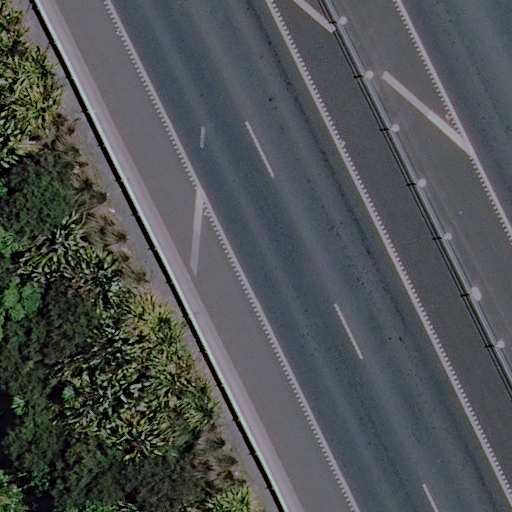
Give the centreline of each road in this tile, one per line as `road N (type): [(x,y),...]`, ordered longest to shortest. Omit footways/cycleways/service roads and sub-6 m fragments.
road 1 (motorway): [(378,511),(121,0)]
road 2 (motorway): [(417,0),(511,188)]
